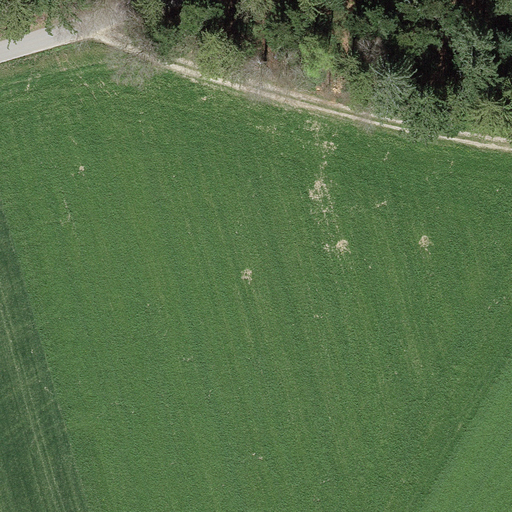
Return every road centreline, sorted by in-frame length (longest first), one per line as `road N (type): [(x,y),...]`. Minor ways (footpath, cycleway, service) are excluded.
road 1 (track): [(79,28),(362,117),(511,144)]
road 2 (unclassified): [(169,0),(0,50)]
